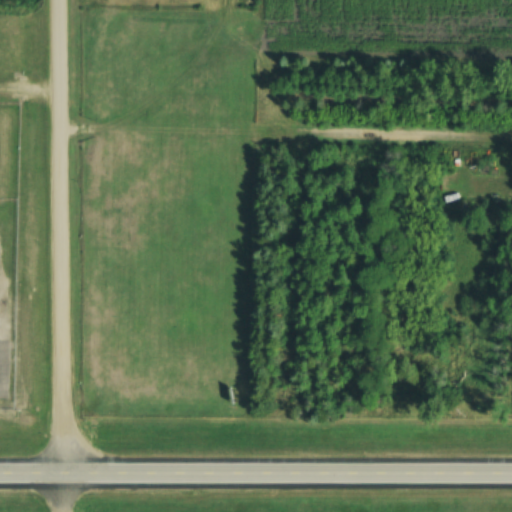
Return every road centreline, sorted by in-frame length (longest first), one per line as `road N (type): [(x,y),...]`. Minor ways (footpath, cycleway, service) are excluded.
road 1 (residential): [(60,511),(56,0)]
road 2 (trunk): [(511,479),(0,479)]
